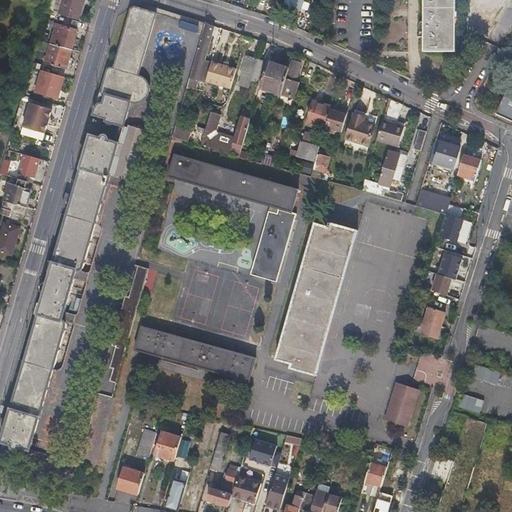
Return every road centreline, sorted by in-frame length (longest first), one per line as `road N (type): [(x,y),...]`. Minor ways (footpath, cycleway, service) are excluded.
road 1 (unclassified): [(0,377),(109,0)]
road 2 (unknown): [(432,432),(290,408),(266,393),(261,356),(307,205)]
road 3 (residential): [(409,511),(511,173)]
road 4 (residential): [(353,68),(173,0)]
